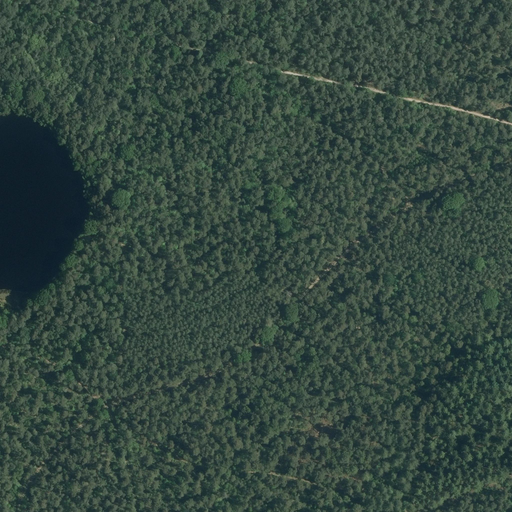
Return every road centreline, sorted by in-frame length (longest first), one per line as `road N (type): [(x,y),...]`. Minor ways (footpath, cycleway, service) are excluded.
road 1 (track): [(511,161),(407,207),(345,253),(251,348),(217,369),(106,406)]
road 2 (track): [(106,406),(190,459),(318,482),(410,511),(449,505),(511,476)]
road 3 (track): [(511,124),(209,52)]
road 4 (track): [(511,285),(446,383),(409,511)]
road 5 (track): [(511,341),(476,336),(345,253)]
road 6 (track): [(184,47),(10,0)]
road 7 (track): [(106,406),(106,384),(121,357),(128,242)]
road 8 (track): [(303,106),(406,192),(407,207)]
road 9 (track): [(17,511),(29,478),(106,406)]
road 10 (track): [(106,406),(60,367),(0,346)]
